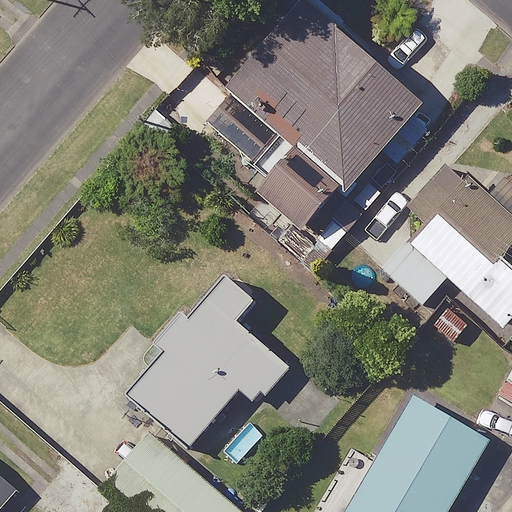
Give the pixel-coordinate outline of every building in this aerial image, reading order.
[(423,104),(304,0),(225,89),(292,149),(338,189),(343,194),(423,104)] [(338,189),(292,149),(255,192),(301,231),(338,189)] [(470,298),(511,249),(511,214),(451,160),(408,208),(426,224),(408,244),(470,298)] [(256,303),(224,275),(187,317),(180,311),(152,344),(160,351),(122,393),(188,450),(238,392),(252,403),(262,392),(266,396),(290,368),(238,323),(256,303)] [(468,325),(449,308),(435,323),(454,340),(468,325)] [(511,363),(495,392),(511,401),(511,363)] [(448,511),(491,440),(413,394),(344,511),(448,511)] [(246,511),(149,431),(102,487),(131,511),(246,511)] [(0,511),(18,491),(0,475),(0,511)]
